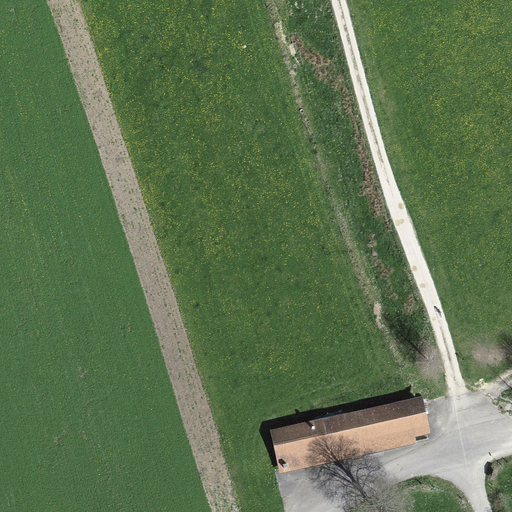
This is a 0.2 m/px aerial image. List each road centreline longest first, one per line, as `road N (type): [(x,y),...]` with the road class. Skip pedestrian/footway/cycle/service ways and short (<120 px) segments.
road 1 (track): [(470,444),(332,0)]
road 2 (residential): [(334,511),(470,444),(511,440)]
